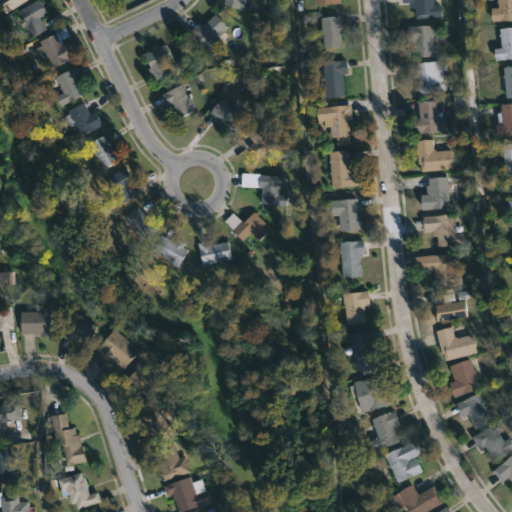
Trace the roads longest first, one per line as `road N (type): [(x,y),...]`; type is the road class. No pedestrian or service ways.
road 1 (residential): [(370,0),(406,344),(442,447),(487,511)]
road 2 (residential): [(0,375),(58,370),(96,394),(139,511)]
road 3 (residential): [(78,0),(148,134),(173,164)]
road 4 (residential): [(195,209),(209,203),(218,182),(209,163),(191,156),(173,164),(166,186),(179,205),(195,209)]
